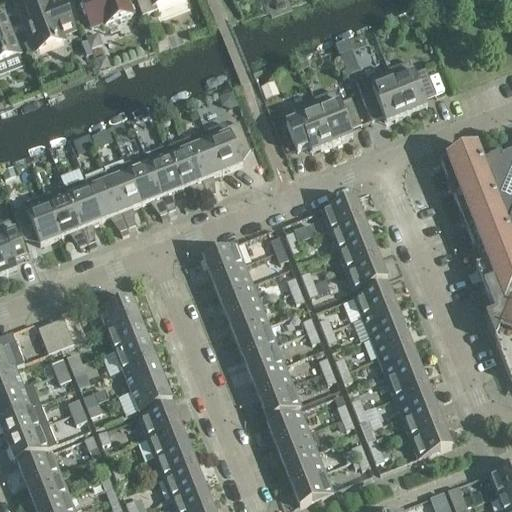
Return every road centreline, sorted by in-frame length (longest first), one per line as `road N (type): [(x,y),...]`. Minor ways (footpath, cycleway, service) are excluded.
road 1 (residential): [(511,421),(479,405),(383,158)]
road 2 (residential): [(261,511),(158,249)]
road 3 (residential): [(158,249),(383,158)]
road 4 (residential): [(0,308),(158,249)]
road 5 (residential): [(383,158),(511,107)]
